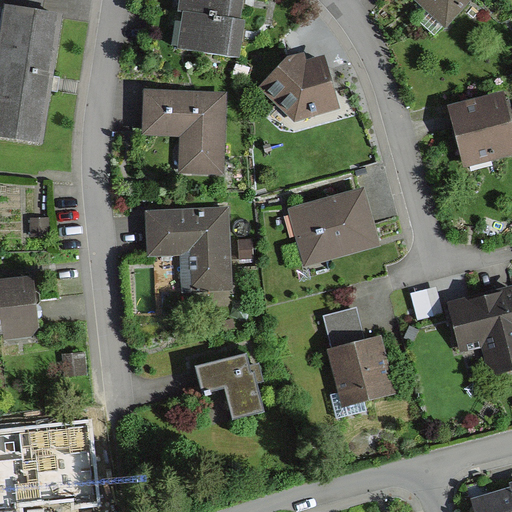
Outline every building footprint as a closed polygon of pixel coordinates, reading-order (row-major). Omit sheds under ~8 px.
[(189,19),(237,28),(242,0),(184,0),(181,18),(189,19)] [(470,0),(418,0),(447,26),(470,0)] [(0,141),(41,148),(61,22),(8,14),(0,66),(0,141)] [(237,28),(189,19),(183,51),(237,62),(243,29),(237,28)] [(263,91),(295,124),(337,113),(324,67),(307,71),(296,60),(263,91)] [(223,102),(148,100),(146,135),(185,137),(184,172),(221,173),(223,102)] [(511,143),(502,101),(454,113),(466,163),(511,151),(511,143)] [(362,197),(293,215),(307,265),(375,247),(362,197)] [(224,216),(150,220),(152,256),(186,255),(188,290),(228,288),(224,216)] [(6,341),(35,338),(30,287),(0,289),(0,336),(6,336),(6,341)] [(421,319),(443,311),(436,288),(413,296),(421,319)] [(487,345),(493,373),(511,368),(511,296),(453,311),(462,351),(487,345)] [(377,349),(334,360),(346,405),(389,394),(377,349)] [(243,360),(195,372),(201,398),(224,393),(231,424),(262,417),(253,378),(248,380),(243,360)] [(511,511),(511,484),(475,496),(479,511),(511,511)]
